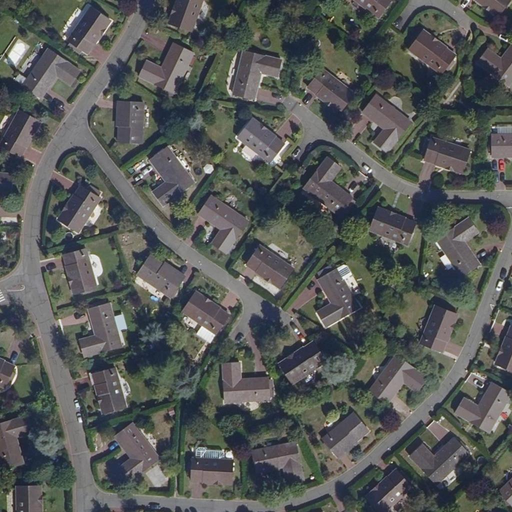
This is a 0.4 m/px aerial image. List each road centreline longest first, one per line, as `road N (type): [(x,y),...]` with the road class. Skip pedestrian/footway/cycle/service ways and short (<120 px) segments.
road 1 (residential): [(83,499),(237,508),(340,485),(456,372),(511,234)]
road 2 (residential): [(74,121),(152,227),(285,323)]
road 3 (residential): [(83,499),(34,280)]
road 4 (residential): [(315,129),(416,193),(511,197)]
road 5 (residential): [(34,280),(31,224),(41,179),(74,121)]
road 6 (residential): [(145,0),(74,121)]
